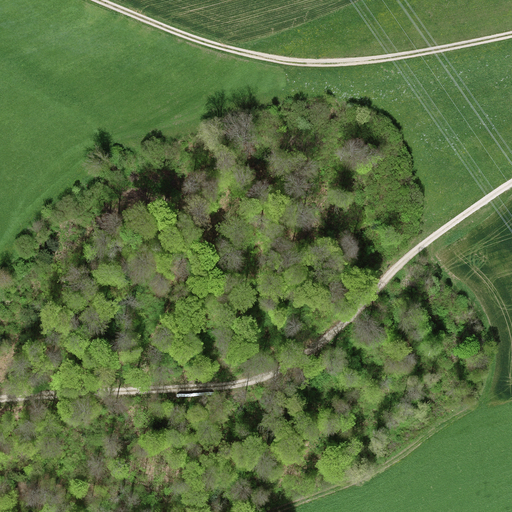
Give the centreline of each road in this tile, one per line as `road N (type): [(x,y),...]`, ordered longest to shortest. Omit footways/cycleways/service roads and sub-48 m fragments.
road 1 (track): [(0,398),(268,376),(333,334),(408,256),(511,184)]
road 2 (track): [(100,0),(225,47),(310,63),(379,60),(511,35)]
road 3 (track): [(272,511),(377,472),(484,400),(492,359),(478,314),(408,256)]
